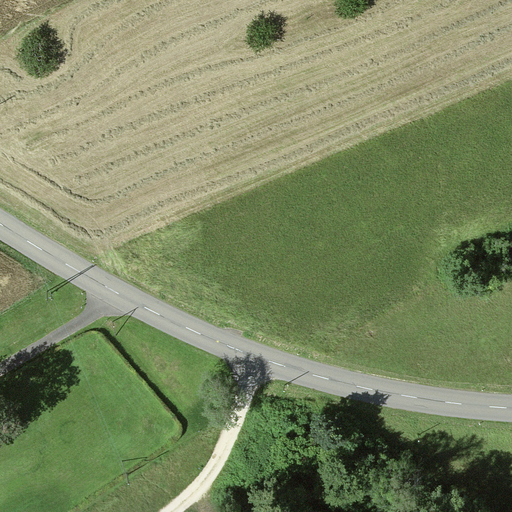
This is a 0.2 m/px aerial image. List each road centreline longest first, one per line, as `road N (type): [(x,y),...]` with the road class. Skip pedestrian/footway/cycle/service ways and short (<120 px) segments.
road 1 (tertiary): [(0,224),(160,316),(258,358),(382,391),(511,407)]
road 2 (track): [(258,358),(216,465),(171,511)]
